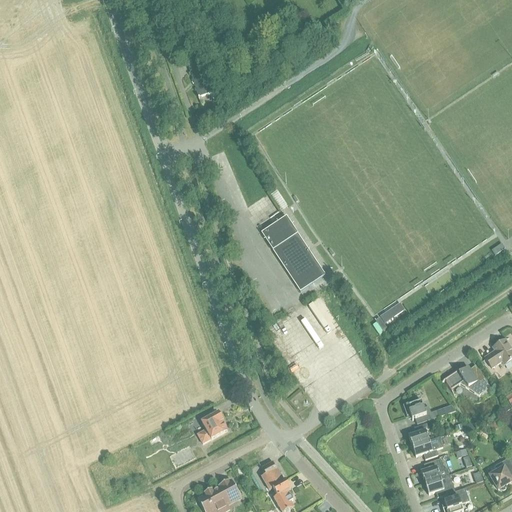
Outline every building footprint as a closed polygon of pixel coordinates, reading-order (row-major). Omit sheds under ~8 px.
[(203,63),(201,63),(199,56),(187,60),(190,67),(189,67),(191,74),(200,98),(214,93),(203,63)] [(286,218),(261,234),(300,293),(325,276),(286,218)] [(400,305),(380,318),(381,319),(385,325),(404,312),(400,305)] [(379,319),(376,322),(382,332),(386,329),(379,319)] [(485,359),(492,370),(502,363),(504,366),(511,360),(511,350),(505,341),(494,348),(496,352),(485,359)] [(463,369),(439,384),(440,385),(445,382),(454,396),(455,396),(451,391),(460,385),(478,397),(490,389),(476,367),(470,371),(468,369),(465,371),(463,369)] [(431,415),(428,408),(424,409),(421,402),(413,405),(413,403),(403,407),(407,417),(410,416),(412,422),(431,415)] [(438,419),(456,413),(452,407),(436,412),(438,419)] [(509,407),(502,411),(504,415),(511,411),(509,407)] [(202,445),(227,431),(221,421),(223,420),(221,416),(218,416),(218,415),(201,424),(206,432),(198,437),(202,445)] [(495,424),(489,427),(492,434),(498,430),(495,424)] [(416,435),(408,438),(412,448),(429,442),(425,432),(429,431),(427,425),(414,429),(416,435)] [(439,439),(429,442),(412,448),(415,458),(423,456),(425,461),(438,457),(436,449),(442,447),(439,439)] [(425,485),(449,476),(447,470),(444,471),(441,460),(424,466),(426,472),(421,473),(424,482),(425,485)] [(511,480),(511,467),(508,460),(495,468),(498,472),(490,477),(498,491),(499,491),(501,492),(503,492),(505,491),(506,489),(506,487),(511,482),(511,481),(511,480)] [(262,470),(265,475),(276,469),(273,463),(262,470)] [(265,475),(261,478),(269,492),(272,490),(284,483),(276,469),(265,475)] [(477,481),(483,479),(481,471),(475,472),(477,481)] [(449,476),(425,485),(426,488),(428,496),(435,494),(437,499),(448,496),(455,493),(449,476)] [(228,507),(241,500),(232,483),(231,483),(230,481),(218,488),(219,490),(213,493),(211,491),(204,495),(205,497),(198,501),(203,511),(227,511),(230,511),(228,507)] [(284,483),(272,490),(277,497),(273,499),(274,500),(280,511),(287,511),(291,510),(288,504),(293,501),(293,499),(291,496),(289,495),(288,492),(290,490),(285,482),(284,483)] [(455,493),(448,496),(450,502),(444,504),(446,509),(443,510),(442,510),(443,511),(463,511),(461,506),(469,503),(465,490),(455,493)]
